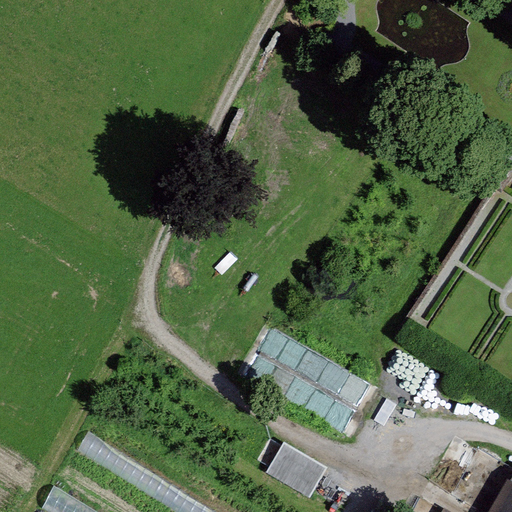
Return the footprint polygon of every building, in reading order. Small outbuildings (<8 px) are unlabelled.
[(496,161),(485,177),(500,188),(511,172),(496,161)] [(363,402),(374,382),(274,325),(252,364),(259,368),(271,348),(281,354),(266,380),(346,426),(360,401),(363,402)] [(80,452),(185,511),(224,511),(90,435),(80,452)] [(311,495),(329,464),(285,438),(267,470),(311,495)] [(100,511),(57,486),(44,508),(51,511),(100,511)] [(511,511),(511,487),(497,511),(511,511)]
